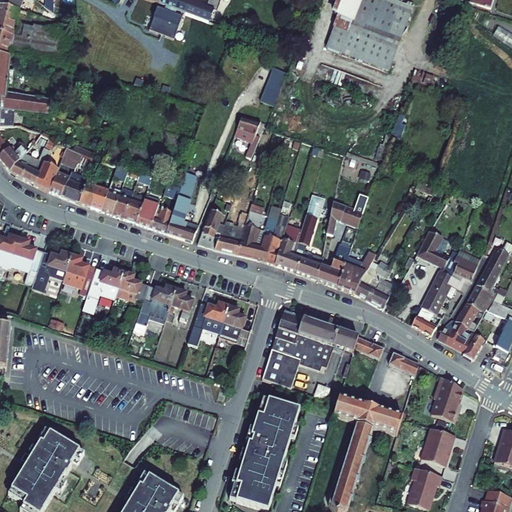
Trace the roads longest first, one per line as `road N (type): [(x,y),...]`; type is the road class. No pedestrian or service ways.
road 1 (residential): [(0,183),(30,205),(277,288)]
road 2 (residential): [(277,288),(373,320),(490,392)]
road 3 (residential): [(204,511),(277,288)]
road 4 (residential): [(455,511),(490,392)]
